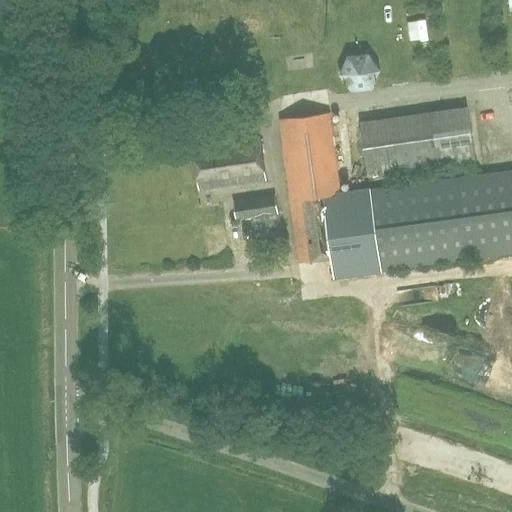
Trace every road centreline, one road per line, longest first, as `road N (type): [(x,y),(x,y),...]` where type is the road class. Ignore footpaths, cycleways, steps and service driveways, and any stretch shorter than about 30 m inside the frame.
road 1 (tertiary): [(63,0),(65,402)]
road 2 (unclassified): [(416,511),(102,407),(65,402)]
